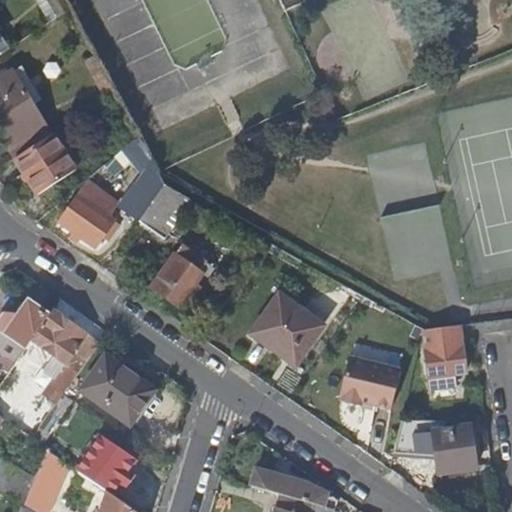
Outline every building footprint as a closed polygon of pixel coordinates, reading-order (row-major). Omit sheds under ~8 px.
[(46,0),(58,18),(70,10),(64,0),(46,0)] [(0,78),(0,136),(14,159),(50,136),(11,72),(0,78)] [(74,170),(51,135),(50,136),(14,159),(13,160),(36,195),(74,170)] [(94,177),(111,194),(151,154),(133,137),(94,177)] [(146,209),(164,185),(155,168),(132,201),(146,209)] [(164,240),(192,200),(164,185),(146,209),(138,221),(164,240)] [(95,249),(114,221),(78,196),(59,224),(95,249)] [(453,269),(440,207),(380,219),(393,281),(453,269)] [(181,245),(174,254),(150,288),(178,308),(184,301),(188,304),(198,288),(194,285),(202,274),(208,278),(215,269),(206,263),(207,262),(181,245)] [(280,293),(251,334),(297,366),(325,325),(280,293)] [(6,309),(0,317),(0,332),(8,338),(24,349),(48,315),(29,303),(18,317),(6,309)] [(85,362),(98,343),(52,311),(31,341),(65,364),(72,354),(85,362)] [(432,390),(456,387),(454,374),(466,372),(461,337),(440,340),(440,348),(426,350),(432,390)] [(0,349),(16,360),(24,349),(8,338),(0,349)] [(107,351),(79,389),(130,426),(158,388),(107,351)] [(400,371),(348,359),(338,399),(340,399),(339,404),(359,409),(361,404),(390,411),(400,371)] [(43,448),(75,403),(62,394),(31,439),(43,448)] [(0,493),(5,496),(21,505),(22,502),(32,478),(33,477),(0,458),(0,421),(2,419),(0,417),(0,493)] [(401,418),(393,452),(437,454),(434,429),(432,420),(401,418)] [(471,424),(434,429),(437,454),(440,471),(477,466),(471,424)] [(77,471),(106,492),(113,497),(138,462),(101,437),(77,471)] [(32,478),(42,482),(46,484),(56,460),(42,455),(33,477),(32,478)] [(261,471),(257,488),(279,494),(311,503),(326,507),(327,504),(321,502),(323,493),(308,485),(261,471)] [(32,478),(22,502),(32,505),(42,482),(32,478)] [(99,511),(134,511),(113,497),(106,492),(99,511)] [(273,511),(308,511),(311,503),(279,494),(273,511)] [(0,507),(0,510),(4,511),(18,511),(21,505),(5,496),(0,507)]
